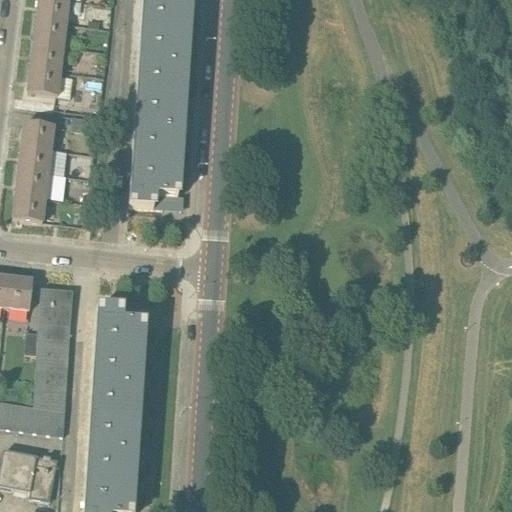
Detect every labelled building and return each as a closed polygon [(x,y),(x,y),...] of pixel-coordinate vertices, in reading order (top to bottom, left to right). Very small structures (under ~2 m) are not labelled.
[(141,0),(128,212),(162,214),(163,201),(177,202),(190,8),(176,7),(176,0),(141,0)] [(68,4),(38,1),(35,24),(65,28),(68,4)] [(65,28),(35,24),(33,48),(62,52),(65,28)] [(62,52),(33,48),(30,72),(60,76),(62,52)] [(60,76),(30,72),(27,98),(57,101),(60,76)] [(23,127),(20,152),(50,155),(68,157),(70,135),(95,138),(97,125),(54,119),(53,131),(23,127)] [(20,152),(17,176),(47,179),(50,155),(20,152)] [(47,179),(17,176),(15,200),(44,203),(47,179)] [(44,203),(15,200),(12,224),(41,228),(44,203)] [(7,282),(3,312),(29,315),(32,284),(7,282)] [(37,413),(51,415),(64,416),(72,295),(41,293),(38,338),(36,360),(33,412),(37,413)] [(96,312),(82,511),(131,511),(143,328),(129,327),(130,314),(96,312)] [(36,360),(38,338),(25,337),(24,359),(36,360)] [(0,432),(7,433),(10,409),(0,407),(0,432)] [(21,435),(24,411),(10,409),(7,433),(21,435)] [(34,437),(37,413),(33,412),(24,411),(21,435),(34,437)] [(48,439),(51,415),(37,413),(34,437),(48,439)] [(51,415),(48,439),(63,441),(65,416),(64,416),(51,415)] [(2,456),(0,467),(0,492),(28,497),(28,503),(49,507),(53,487),(57,466),(49,464),(49,463),(42,461),(42,463),(2,456)]
